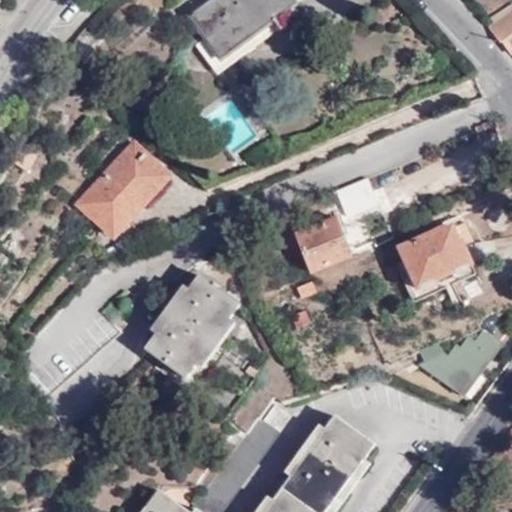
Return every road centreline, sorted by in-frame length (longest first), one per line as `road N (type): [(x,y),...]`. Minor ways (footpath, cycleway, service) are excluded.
road 1 (unknown): [(507,84),(451,86),(198,208)]
road 2 (tertiary): [(511,390),(425,511)]
road 3 (residential): [(431,0),(511,91)]
